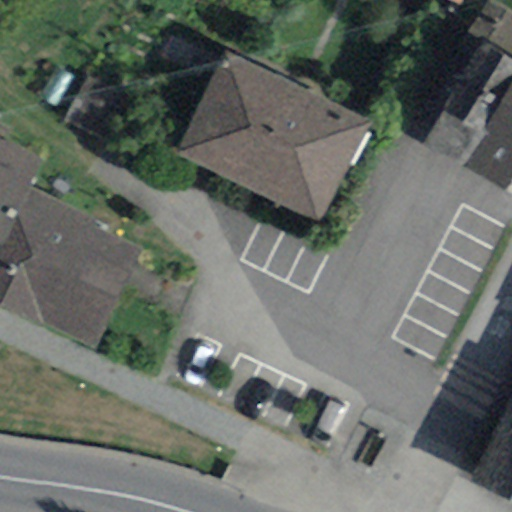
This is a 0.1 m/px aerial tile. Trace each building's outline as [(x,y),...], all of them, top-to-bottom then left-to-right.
[(355,113),(225,53),(185,138),(316,198),(355,113)] [(511,78),(473,147),(508,167),(511,160),(511,78)] [(83,127),(125,136),(133,100),(90,92),(83,127)] [(0,182),(17,149),(0,139),(0,182)] [(130,241),(7,179),(0,193),(0,285),(85,329),(130,241)] [(511,390),(475,467),(511,484),(511,390)]
